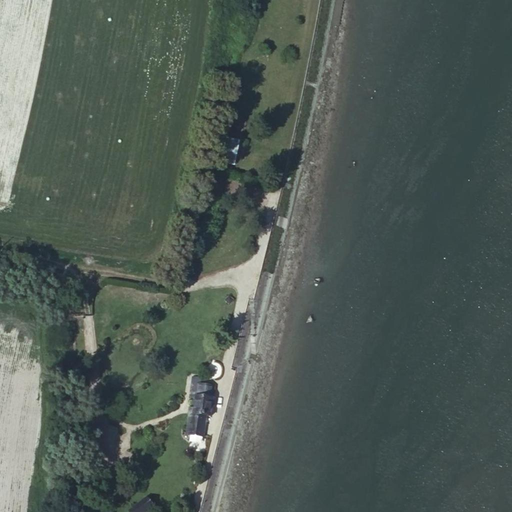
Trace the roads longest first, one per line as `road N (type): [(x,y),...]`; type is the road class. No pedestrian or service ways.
road 1 (track): [(266,196),(196,511)]
road 2 (unknown): [(86,271),(98,420),(218,422)]
road 3 (track): [(246,278),(178,288),(0,257)]
